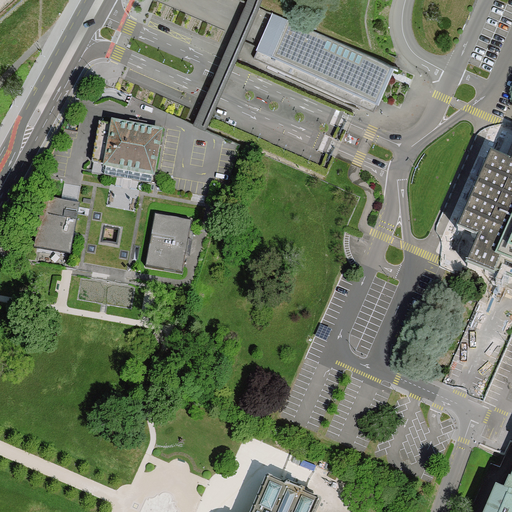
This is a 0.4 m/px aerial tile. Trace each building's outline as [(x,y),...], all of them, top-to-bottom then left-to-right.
[(261,0),(247,0),(246,3),(242,13),(236,27),(222,59),(219,66),(207,93),(204,100),(194,124),(205,129),(219,98),(231,71),(234,64),(244,41),(247,32),(253,18),(258,8),(261,0)] [(394,66),(271,13),(266,24),(256,47),(252,57),(306,80),(375,111),(380,98),(390,77),(391,74),(392,71),(393,68),(394,66)] [(151,185),(161,133),(114,124),(113,126),(106,165),(94,163),(92,174),(151,185)] [(106,165),(113,126),(100,124),(93,163),(94,163),(106,165)] [(511,476),(511,479),(509,479),(504,491),(496,487),(485,511),(511,511),(511,163),(511,164),(500,160),(491,156),(459,231),(467,234),(477,238),(466,264),(494,277),(496,274),(511,280),(511,476)] [(81,203),(44,197),(34,248),(71,255),(81,203)] [(192,222),(156,216),(146,267),(182,274),(186,255),(190,256),(192,241),(188,240),(192,222)] [(12,244),(6,243),(1,246),(0,251),(0,252),(3,257),(9,258),(14,255),(15,249),(12,244)] [(285,487),(268,479),(267,481),(262,492),(258,503),(253,511),(315,511),(318,506),(320,502),(303,495),(304,492),(287,484),(285,487)]
